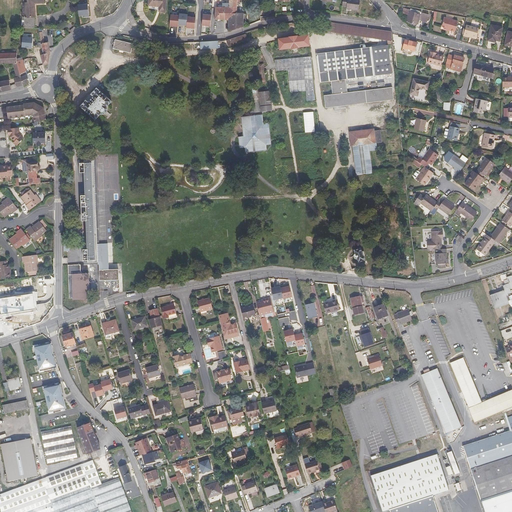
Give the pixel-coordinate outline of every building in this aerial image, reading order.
[(23,0),(20,27),(34,28),(35,19),(34,3),(44,2),(43,0),(23,0)] [(160,7),(159,11),(165,12),(166,0),(148,0),(148,5),(160,7)] [(237,5),(237,0),(229,0),(230,4),(223,4),(223,7),(216,7),(215,19),(225,19),(225,8),(237,8),(237,5)] [(342,0),(342,6),(346,7),(346,9),(359,10),(359,0),(342,0)] [(88,4),(78,5),(79,16),(88,16),(88,4)] [(229,31),(243,27),(243,21),(243,14),(241,14),(237,14),(237,8),(225,8),(225,19),(229,20),(229,31)] [(429,10),(422,9),(421,12),(410,9),(410,10),(403,8),(402,14),(408,16),(407,21),(418,24),(419,19),(420,19),(420,20),(426,22),(428,15),(429,10)] [(179,14),(179,16),(178,25),(187,26),(187,17),(188,15),(179,14)] [(211,15),(203,14),(202,25),(210,26),(211,15)] [(178,25),(179,16),(171,15),(170,26),(178,27),(178,25)] [(187,17),(187,26),(186,28),(195,29),(196,18),(187,17)] [(444,29),(449,30),(455,32),(458,22),(445,18),(442,27),(444,28),(444,29)] [(388,44),(393,43),(392,32),(323,21),(321,29),(387,39),(388,44)] [(466,25),(465,29),(464,32),(464,35),(463,36),(469,37),(476,39),(479,28),(466,25)] [(494,40),(496,40),(499,41),(502,28),(491,25),(488,41),(494,42),(494,40)] [(48,63),(50,51),(48,42),(45,43),(44,41),(43,32),(39,32),(41,44),(44,54),(40,56),(43,65),(48,63)] [(245,34),(227,40),(229,46),(247,40),(245,34)] [(290,38),(279,40),(280,49),(291,48),(298,47),(309,45),(308,36),(297,37),(290,38)] [(33,37),(23,37),(22,47),(32,47),(33,37)] [(133,44),(115,39),(113,48),(131,53),(132,48),(135,49),(136,45),(133,44)] [(402,48),(415,51),(417,43),(405,40),(402,48)] [(36,68),(44,67),(43,65),(40,56),(44,54),(41,44),(38,45),(40,53),(35,54),(37,62),(35,63),(36,68)] [(332,94),(324,95),(326,108),(394,100),(392,87),(347,93),(346,79),(392,74),(388,45),(316,54),(320,83),(331,81),(332,94)] [(431,51),(428,63),(441,66),(444,56),(436,54),(437,53),(431,51)] [(16,53),(0,53),(0,63),(1,63),(10,63),(13,63),(17,77),(14,78),(16,87),(23,85),(21,77),(17,63),(17,59),(17,53),(16,53)] [(454,56),(448,55),(445,67),(460,72),(464,58),(455,55),(454,56)] [(311,56),(275,60),(276,71),(288,70),(290,93),(306,91),(307,101),(315,100),(311,56)] [(22,57),(17,59),(17,63),(21,77),(23,85),(30,82),(34,80),(31,73),(27,75),(24,64),(22,57)] [(29,62),(24,64),(27,75),(31,73),(32,73),(29,62)] [(258,64),(261,84),(266,83),(264,64),(258,64)] [(476,64),(473,73),(491,78),(492,73),(493,69),(476,64)] [(503,78),(503,87),(511,86),(511,77),(510,77),(510,78),(508,78),(503,78)] [(417,96),(419,89),(421,90),(422,88),(427,90),(429,82),(413,79),(410,94),(417,96)] [(9,80),(0,81),(0,92),(11,90),(9,80)] [(88,102),(86,100),(80,106),(96,120),(100,115),(105,115),(108,111),(107,107),(112,102),(97,88),(91,94),(94,96),(88,102)] [(271,110),(269,92),(259,93),(262,111),(271,110)] [(482,111),(485,111),(487,101),(476,99),(474,107),(475,107),(474,112),(482,114),(482,111)] [(26,117),(26,116),(32,115),(33,116),(35,122),(46,120),(43,108),(35,103),(24,104),(24,105),(7,107),(8,119),(26,117)] [(313,129),(313,112),(304,112),(304,129),(313,129)] [(247,136),(244,136),(239,137),(240,148),(245,147),(246,152),(266,150),(266,145),(271,144),(268,124),(263,124),(262,115),(241,118),(242,127),(247,129),(247,136)] [(414,129),(423,131),(426,120),(417,118),(414,129)] [(460,128),(459,128),(451,126),(450,126),(447,139),(456,141),(460,128)] [(19,128),(8,129),(9,134),(10,134),(10,136),(10,138),(14,141),(13,143),(16,146),(23,138),(20,136),(21,134),(20,132),(19,128)] [(357,175),(372,173),(369,151),(377,150),(376,143),(381,142),(380,131),(373,131),(372,131),(364,132),(364,130),(361,128),(360,131),(360,132),(351,134),(357,175)] [(46,133),(33,133),(33,143),(37,143),(37,144),(41,144),(41,143),(46,143),(46,133)] [(493,139),(494,140),(495,135),(485,133),(482,146),(491,148),(493,139)] [(419,157),(416,161),(417,162),(422,165),(424,166),(427,162),(429,164),(431,165),(438,155),(430,149),(422,159),(419,157)] [(455,170),(459,173),(465,165),(466,164),(454,155),(448,163),(455,168),(456,169),(455,170)] [(476,173),(482,177),(484,174),(486,175),(489,170),(491,168),(492,168),(494,164),(486,158),(476,173)] [(30,185),(37,184),(37,183),(40,183),(40,178),(36,179),(35,170),(36,170),(37,170),(38,170),(39,170),(39,169),(39,168),(40,168),(39,167),(39,166),(38,166),(37,162),(33,163),(33,162),(32,162),(32,161),(31,161),(31,160),(30,160),(29,160),(22,161),(24,172),(28,172),(30,185)] [(84,161),(84,163),(92,163),(96,260),(99,260),(109,260),(108,239),(97,240),(94,160),(84,161)] [(92,163),(84,163),(80,163),(80,173),(84,173),(86,202),(81,203),(82,221),(86,221),(87,250),(83,251),(83,260),(88,260),(96,260),(92,163)] [(2,166),(3,167),(0,167),(0,177),(8,176),(8,175),(13,175),(12,165),(2,166)] [(424,185),(433,173),(426,168),(425,167),(416,179),(424,185)] [(498,176),(509,184),(511,179),(511,172),(504,167),(498,176)] [(481,183),(484,179),(482,177),(476,173),(473,171),(470,175),(471,175),(465,184),(474,190),(477,185),(479,182),(481,183)] [(28,206),(27,207),(30,210),(41,202),(36,194),(35,195),(30,190),(21,197),(27,205),(28,206)] [(434,207),(437,203),(426,195),(424,198),(420,195),(415,201),(419,204),(420,203),(431,211),(434,207)] [(14,210),(15,211),(18,209),(9,197),(2,203),(3,204),(0,206),(0,211),(4,218),(12,211),(14,210)] [(349,224),(343,198),(335,200),(341,225),(349,224)] [(441,204),(438,201),(437,203),(434,207),(437,209),(439,208),(448,215),(455,206),(445,199),(443,202),(441,204)] [(477,213),(462,202),(457,210),(461,213),(471,221),(477,213)] [(510,226),(511,224),(511,209),(511,210),(510,212),(509,211),(502,220),(510,226)] [(30,228),(29,227),(26,230),(35,242),(42,236),(41,235),(47,231),(45,228),(40,221),(32,227),(30,228)] [(499,243),(509,229),(500,223),(490,237),(495,241),(499,243)] [(21,229),(18,231),(19,233),(17,234),(10,240),(16,249),(22,245),(23,246),(30,240),(21,229)] [(428,241),(428,250),(439,249),(442,249),(441,239),(443,239),(442,231),(431,231),(432,241),(428,241)] [(490,237),(487,235),(485,238),(485,237),(476,249),(485,256),(495,241),(490,237)] [(360,248),(354,250),(355,254),(354,254),(354,255),(355,259),(356,259),(357,259),(358,262),(365,260),(364,258),(365,257),(363,251),(362,252),(360,248)] [(447,258),(446,249),(442,249),(439,249),(439,253),(436,253),(436,264),(437,264),(438,268),(446,267),(446,264),(447,264),(447,258)] [(22,257),(23,261),(25,261),(25,263),(26,272),(28,272),(36,271),(37,271),(36,264),(38,264),(37,255),(22,257)] [(109,260),(99,260),(100,277),(119,276),(119,265),(108,265),(109,260)] [(11,277),(10,269),(9,264),(7,265),(7,261),(0,261),(0,276),(0,278),(11,277)] [(90,298),(89,268),(88,268),(85,268),(83,268),(83,263),(68,264),(69,298),(73,298),(73,300),(90,299),(90,298)] [(509,283),(506,284),(506,282),(502,282),(503,285),(504,290),(490,296),(494,306),(509,301),(507,296),(509,295),(508,294),(511,293),(511,290),(511,289),(511,276),(511,275),(506,277),(509,283)] [(276,287),(271,288),(274,300),(283,298),(280,288),(279,285),(276,286),(276,287)] [(290,286),(280,288),(283,298),(283,299),(292,297),(290,286)] [(35,291),(0,295),(0,305),(1,314),(1,316),(38,310),(35,291)] [(354,314),(363,312),(360,296),(351,298),(354,314)] [(201,312),(213,309),(210,298),(198,301),(201,312)] [(261,302),(256,303),(259,315),(273,312),(270,299),(266,300),(266,301),(261,302)] [(323,304),(326,313),(340,309),(337,300),(323,304)] [(306,305),(309,318),(317,316),(314,303),(306,305)] [(164,319),(169,317),(168,315),(176,313),(174,304),(161,308),(164,319)] [(253,304),(241,308),(243,318),(256,315),(253,304)] [(379,319),(387,315),(383,304),(374,308),(379,319)] [(366,307),(369,320),(375,319),(370,306),(366,307)] [(159,334),(165,333),(160,317),(157,309),(150,311),(152,319),(149,320),(151,328),(152,333),(158,331),(159,334)] [(400,321),(401,324),(412,320),(408,309),(397,314),(394,315),(397,322),(400,321)] [(225,336),(238,332),(236,323),(231,324),(228,313),(219,316),(225,336)] [(147,326),(145,317),(132,320),(134,330),(147,326)] [(106,335),(119,331),(116,320),(102,324),(106,335)] [(83,332),(81,333),(83,339),(94,336),(91,326),(82,329),(83,332)] [(368,327),(361,329),(363,334),(360,335),(361,339),(362,339),(364,346),(374,343),(370,331),(369,332),(368,327)] [(288,331),(283,332),(285,343),(294,340),(293,336),(292,329),(287,330),(288,331)] [(76,343),(73,333),(63,336),(66,346),(76,343)] [(301,334),(293,336),(294,340),(296,346),(304,344),(301,334)] [(219,335),(208,338),(210,346),(212,352),(223,350),(219,335)] [(47,344),(32,347),(38,372),(53,368),(47,344)] [(190,354),(180,356),(179,355),(173,357),(176,367),(192,363),(190,354)] [(378,356),(366,359),(369,369),(381,365),(378,356)] [(463,358),(450,363),(475,422),(502,411),(506,409),(511,406),(511,390),(482,403),(463,358)] [(237,372),(250,369),(247,360),(234,363),(237,372)] [(313,363),(294,367),(297,378),(316,373),(313,363)] [(153,381),(162,378),(158,365),(146,368),(149,380),(153,379),(153,381)] [(398,375),(408,371),(406,365),(396,369),(398,375)] [(422,375),(445,431),(461,426),(437,368),(430,371),(427,373),(422,375)] [(219,383),(232,380),(229,369),(216,372),(217,372),(217,374),(219,383)] [(120,383),(133,380),(130,370),(118,373),(120,383)] [(10,389),(19,386),(21,385),(19,377),(8,380),(10,389)] [(110,379),(101,382),(102,384),(104,391),(113,388),(110,379)] [(104,391),(102,384),(94,386),(94,383),(89,385),(91,392),(95,391),(97,396),(105,394),(104,391)] [(194,384),(179,388),(182,398),(196,395),(194,384)] [(57,385),(42,389),(48,413),(63,410),(57,385)] [(4,413),(28,408),(27,400),(3,405),(4,413)] [(261,403),(264,413),(277,410),(274,400),(261,403)] [(155,415),(162,413),(163,416),(171,414),(168,401),(153,405),(155,415)] [(260,415),(257,402),(252,403),(253,405),(245,406),(248,418),(260,415)] [(141,407),(140,405),(128,409),(131,418),(143,415),(147,414),(144,406),(141,407)] [(124,407),(114,409),(117,419),(127,416),(124,407)] [(232,420),(244,416),(242,408),(235,410),(234,409),(229,410),(232,420)] [(506,409),(502,411),(509,431),(511,430),(507,417),(506,412),(507,411),(506,409)] [(511,415),(507,417),(511,430),(509,431),(463,446),(480,500),(511,490),(511,415)] [(228,425),(225,416),(217,418),(216,418),(215,416),(209,417),(213,429),(228,425)] [(244,416),(232,420),(233,424),(246,421),(244,416)] [(193,420),(188,421),(191,432),(204,429),(201,419),(193,421),(193,420)] [(88,454),(100,449),(90,422),(77,427),(88,454)] [(297,427),(298,428),(294,429),(296,436),(300,435),(300,436),(312,432),(312,431),(310,424),(309,423),(297,427)] [(43,431),(51,463),(78,457),(71,426),(43,431)] [(48,463),(51,463),(43,431),(41,432),(48,463)] [(172,452),(181,449),(179,444),(181,444),(179,440),(177,434),(169,437),(172,446),(170,446),(172,452)] [(282,445),(285,444),(289,443),(286,434),(274,439),(277,448),(282,446),(282,445)] [(30,438),(0,442),(0,447),(6,480),(36,475),(30,438)] [(143,454),(153,452),(147,438),(136,442),(141,455),(143,454)] [(246,458),(250,456),(247,447),(243,448),(244,450),(231,454),(234,463),(239,462),(239,461),(242,460),(242,461),(247,459),(246,458)] [(452,451),(447,453),(455,474),(460,472),(452,451)] [(156,462),(153,452),(143,454),(146,464),(156,462)] [(131,511),(110,454),(78,465),(96,511),(131,511)] [(448,490),(437,454),(371,476),(383,511),(389,509),(431,495),(448,490)] [(209,459),(199,463),(203,473),(212,470),(209,459)] [(188,461),(187,460),(176,462),(177,468),(182,467),(183,473),(187,472),(188,473),(192,472),(189,464),(188,461)] [(305,464),(308,475),(311,473),(311,472),(316,470),(320,469),(317,460),(305,464)] [(350,460),(341,463),(344,470),(352,467),(350,460)] [(118,467),(123,481),(130,478),(124,464),(118,467)] [(96,511),(78,465),(0,493),(0,506),(1,511),(96,511)] [(285,469),(288,478),(295,476),(296,476),(300,475),(297,465),(285,469)] [(146,473),(149,481),(149,483),(155,480),(155,479),(158,478),(156,470),(146,473)] [(242,487),(244,494),(248,493),(248,494),(258,491),(255,481),(245,484),(245,486),(242,487)] [(217,482),(205,487),(208,498),(221,493),(217,482)] [(267,497),(278,493),(276,485),(264,489),(267,497)] [(235,486),(224,490),(227,501),(238,497),(235,486)] [(135,490),(129,492),(132,499),(138,497),(135,490)] [(511,511),(511,490),(480,500),(484,511),(511,511)] [(161,497),(165,505),(176,501),(173,492),(161,497)] [(436,511),(431,495),(389,509),(390,511),(436,511)] [(324,511),(332,511),(336,511),(333,501),(322,504),(324,511)] [(321,503),(308,507),(309,511),(324,511),(322,504),(321,503)]
